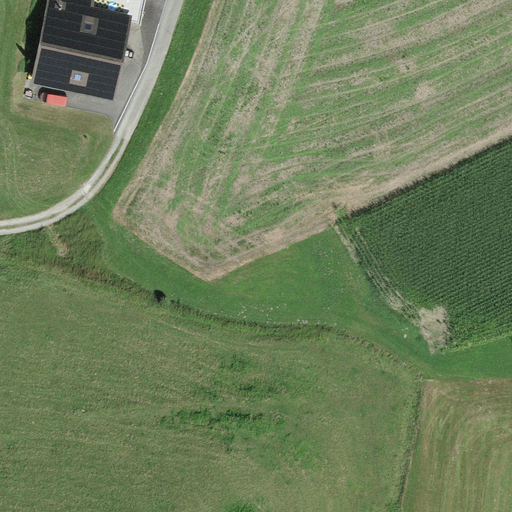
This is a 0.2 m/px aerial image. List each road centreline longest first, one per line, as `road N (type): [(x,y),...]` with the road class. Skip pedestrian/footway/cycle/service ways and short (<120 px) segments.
road 1 (track): [(0,230),(63,211),(99,174),(124,123)]
road 2 (residential): [(166,0),(124,123)]
